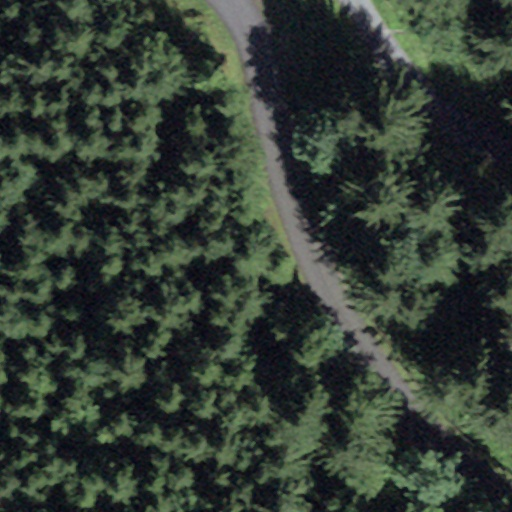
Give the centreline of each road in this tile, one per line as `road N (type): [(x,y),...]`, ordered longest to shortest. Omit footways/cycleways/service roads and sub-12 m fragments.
road 1 (track): [(222,0),(336,323),(415,429),(511,505)]
road 2 (track): [(511,150),(435,121),(355,0)]
